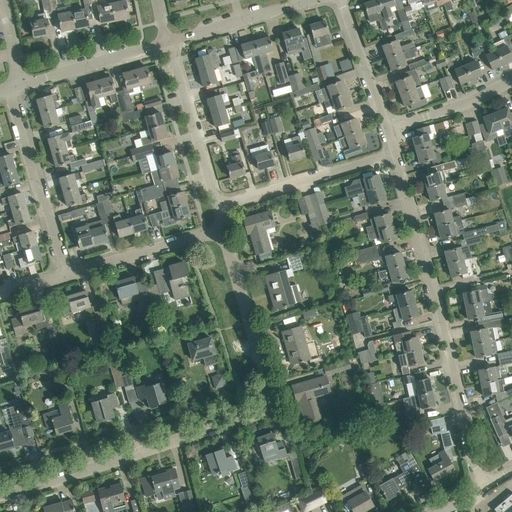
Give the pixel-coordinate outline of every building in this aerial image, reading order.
[(48,0),(50,6),(51,12),(58,11),(55,0),(48,0)] [(122,0),(118,1),(118,2),(111,4),(115,21),(129,18),(124,0),(122,0)] [(379,20),(379,22),(384,20),(385,20),(384,19),(385,19),(383,15),(377,0),(364,4),(367,15),(370,23),(379,20)] [(377,0),(383,15),(385,19),(392,16),(390,8),(396,6),(393,0),(377,0)] [(421,0),(407,0),(408,4),(409,3),(410,6),(403,9),(407,21),(411,19),(410,16),(413,15),(412,11),(424,7),(423,5),(421,0)] [(111,4),(97,6),(101,23),(115,21),(111,4)] [(75,29),(72,13),(66,14),(64,9),(59,10),(57,12),(58,16),(61,31),(75,29)] [(401,23),(407,21),(403,9),(397,11),(401,23)] [(86,10),(72,13),(75,29),(89,26),(86,10)] [(45,13),(44,13),(38,15),(39,22),(30,24),(31,24),(34,37),(49,34),(47,21),(46,19),(45,14),(45,13)] [(384,20),(379,22),(382,31),(387,29),(384,20)] [(309,26),(313,38),(321,36),(324,46),(331,44),(325,21),(309,26)] [(286,47),(288,55),(305,51),(307,50),(308,53),(309,52),(305,38),(302,39),(299,29),(282,34),(286,47)] [(400,33),(403,39),(414,34),(412,29),(400,33)] [(435,34),(437,39),(446,36),(445,31),(435,34)] [(269,37),(255,42),(264,73),(271,71),(269,62),(266,53),(273,51),(269,37)] [(496,51),(504,68),(508,66),(507,63),(511,60),(511,57),(511,55),(511,54),(511,45),(508,37),(492,44),(496,51)] [(382,46),(387,58),(409,50),(407,44),(399,47),(397,41),(382,46)] [(251,57),(255,66),(256,71),(243,75),(248,89),(249,92),(254,90),(253,87),(254,87),(251,78),(264,74),(264,73),(255,42),(240,46),(244,59),(251,57)] [(480,45),(475,47),(478,55),(484,53),(480,45)] [(478,55),(475,47),(470,49),(471,53),(473,57),(478,55)] [(222,58),(224,66),(232,63),(233,65),(239,63),(234,48),(228,50),(229,55),(222,58)] [(409,50),(387,58),(391,71),(406,65),(404,60),(415,56),(414,52),(417,51),(416,48),(409,50)] [(195,59),(199,73),(219,67),(214,49),(207,51),(208,55),(195,59)] [(504,68),(496,51),(485,56),(492,70),(498,67),(499,70),(504,68)] [(444,60),(446,65),(448,69),(453,67),(451,62),(450,57),(444,60)] [(408,65),(410,71),(414,69),(428,64),(426,59),(408,65)] [(434,63),(436,70),(446,67),(443,59),(434,63)] [(352,69),(349,60),(339,63),(342,73),(352,69)] [(476,61),(465,66),(472,84),(477,82),(475,79),(482,76),(476,61)] [(275,65),(280,84),(288,81),(283,62),(275,65)] [(315,68),(319,81),(327,79),(323,66),(315,68)] [(472,84),(465,66),(454,70),(460,85),(466,83),(468,86),(472,84)] [(139,86),(151,83),(151,85),(157,84),(153,71),(148,72),(147,67),(141,69),(140,68),(135,70),(135,71),(139,86)] [(219,67),(199,73),(204,87),(217,84),(213,69),(219,68),(219,67)] [(395,82),(400,94),(420,87),(414,69),(410,71),(400,74),(402,80),(395,82)] [(123,90),(121,91),(127,114),(134,112),(128,93),(133,92),(132,88),(139,86),(135,71),(122,74),(125,82),(121,83),(123,90)] [(288,77),(292,91),(305,87),(300,73),(288,77)] [(450,75),(445,77),(449,89),(454,87),(450,75)] [(449,89),(445,77),(439,79),(443,91),(449,89)] [(111,78),(99,81),(103,97),(110,95),(112,103),(117,101),(122,116),(127,114),(121,91),(115,93),(111,78)] [(92,105),(87,107),(91,121),(92,124),(98,122),(94,110),(99,109),(97,99),(103,97),(99,81),(86,85),(92,105)] [(329,99),(329,100),(346,93),(342,81),(327,87),(321,89),(326,101),(329,99)] [(290,93),(292,99),(319,89),(317,83),(290,93)] [(292,91),(290,85),(272,91),(274,96),(292,91)] [(421,86),(420,87),(400,94),(402,101),(401,102),(403,106),(404,105),(404,107),(410,105),(412,109),(427,104),(425,98),(425,99),(421,87),(421,86)] [(74,89),(78,102),(85,101),(81,87),(74,89)] [(351,106),(346,93),(329,100),(329,99),(326,101),(323,102),(326,108),(334,105),(336,111),(351,106)] [(37,100),(41,114),(54,110),(52,103),(59,101),(57,94),(37,100)] [(207,99),(211,113),(224,109),(220,95),(207,99)] [(234,106),(241,104),(239,97),(232,99),(234,106)] [(144,103),(146,109),(161,104),(160,98),(144,103)] [(241,104),(234,106),(236,113),(243,112),(241,104)] [(507,108),(495,113),(502,130),(504,135),(505,138),(511,135),(511,111),(509,113),(507,108)] [(224,109),(211,113),(215,128),(229,124),(224,109)] [(54,110),(41,114),(45,128),(66,123),(64,116),(57,118),(54,110)] [(120,116),(122,122),(143,116),(141,110),(133,112),(134,112),(127,114),(122,116),(120,116)] [(145,117),(149,129),(164,125),(160,113),(145,117)] [(488,132),(483,134),(486,142),(498,137),(496,133),(502,130),(495,113),(483,118),(488,132)] [(330,114),(319,118),(321,124),(333,120),(330,114)] [(80,115),(68,119),(70,126),(82,122),(80,116),(80,115)] [(270,119),(274,133),(282,130),(278,117),(270,119)] [(234,127),(245,124),(243,119),(232,122),(234,127)] [(343,129),(345,136),(360,131),(356,119),(339,125),(341,130),(343,129)] [(92,124),(91,121),(82,124),(82,123),(71,127),(72,133),(93,127),(92,124)] [(261,123),(264,136),(271,134),(267,121),(261,123)] [(311,128),(309,121),(300,124),(302,131),(311,128)] [(477,121),(471,122),(474,134),(480,132),(480,130),(477,121)] [(443,122),(433,125),(435,133),(445,130),(443,122)] [(471,122),(465,124),(469,136),(474,134),(471,122)] [(152,141),(152,142),(167,137),(164,125),(149,129),(151,136),(140,139),(143,146),(130,150),(132,156),(153,150),(151,144),(150,142),(152,141)] [(412,139),(416,151),(432,147),(431,146),(441,144),(439,138),(437,138),(435,133),(433,125),(416,130),(418,137),(412,139)] [(317,135),(314,127),(303,132),(305,139),(317,135)] [(220,134),(222,142),(239,137),(237,130),(220,134)] [(360,131),(345,136),(338,139),(345,157),(361,151),(359,145),(365,143),(360,131)] [(286,148),(290,161),(305,156),(301,144),(300,141),(305,139),(303,132),(298,134),(298,136),(292,138),(284,141),(287,148),(286,148)] [(328,143),(336,140),(333,132),(325,135),(328,143)] [(48,139),(52,153),(66,149),(73,147),(68,133),(48,139)] [(109,133),(100,135),(102,143),(111,140),(109,133)] [(317,135),(305,139),(306,139),(314,161),(319,160),(320,160),(325,158),(323,152),(321,146),(317,135)] [(471,144),(472,147),(468,148),(470,156),(485,152),(482,141),(471,144)] [(255,158),(258,170),(274,166),(270,153),(267,145),(250,151),(252,159),(255,158)] [(432,147),(416,151),(419,164),(431,160),(432,164),(441,161),(439,154),(435,152),(433,153),(432,147)] [(66,149),(52,153),(56,168),(77,162),(75,155),(68,157),(66,149)] [(153,150),(132,156),(134,162),(139,161),(147,158),(155,156),(153,150)] [(234,165),(227,167),(230,178),(245,174),(238,151),(231,153),(234,165)] [(151,172),(160,169),(175,165),(172,153),(157,157),(155,156),(147,158),(151,172)] [(0,172),(0,173),(15,169),(10,154),(0,157),(0,172)] [(103,160),(82,166),(83,172),(98,167),(105,165),(103,160)] [(423,176),(427,189),(442,184),(446,183),(443,172),(456,168),(454,161),(436,166),(438,172),(423,176)] [(141,189),(141,190),(143,196),(164,190),(162,183),(164,181),(179,177),(175,165),(160,169),(151,172),(155,185),(141,189)] [(492,170),(497,186),(507,183),(503,167),(492,170)] [(15,169),(0,173),(2,180),(0,181),(0,188),(5,187),(19,183),(15,169)] [(59,178),(63,192),(77,188),(75,181),(82,179),(80,172),(59,178)] [(354,182),(352,186),(354,195),(357,195),(382,188),(378,175),(354,182)] [(442,184),(427,189),(430,201),(446,197),(442,184)] [(77,188),(63,192),(67,207),(88,201),(86,194),(79,196),(77,188)] [(382,188),(357,195),(361,207),(386,200),(382,188)] [(141,190),(136,191),(137,197),(139,203),(145,202),(143,196),(141,190)] [(143,196),(145,202),(166,195),(164,190),(143,196)] [(113,192),(96,196),(98,203),(103,202),(109,200),(115,198),(113,192)] [(172,209),(187,204),(183,192),(168,197),(169,202),(167,203),(167,201),(160,203),(162,212),(172,209)] [(320,192),(314,194),(318,205),(324,203),(320,192)] [(10,204),(12,211),(26,207),(22,193),(12,196),(8,197),(1,199),(3,206),(10,204)] [(452,196),(454,202),(466,199),(464,193),(452,196)] [(314,194),(309,195),(318,227),(319,226),(330,223),(324,203),(318,205),(314,194)] [(318,227),(309,195),(298,199),(302,215),(307,213),(311,224),(307,225),(312,240),(322,236),(319,226),(318,227)] [(474,197),(466,199),(467,205),(468,207),(476,204),(474,197)] [(466,199),(454,202),(455,208),(467,205),(466,199)] [(113,212),(109,200),(103,202),(106,214),(113,212)] [(103,202),(98,203),(96,204),(99,216),(106,214),(103,202)] [(162,212),(160,212),(162,219),(164,218),(173,216),(174,217),(175,221),(190,217),(187,204),(172,209),(162,212)] [(26,207),(12,211),(14,219),(7,221),(9,227),(16,225),(30,222),(26,207)] [(71,211),(73,218),(85,214),(83,208),(71,211)] [(137,217),(129,220),(133,233),(147,229),(141,208),(135,210),(137,217)] [(434,214),(437,227),(461,220),(460,215),(452,218),(450,210),(434,214)] [(270,212),(243,219),(248,235),(250,234),(256,255),(271,251),(264,230),(275,227),(270,212)] [(354,217),(353,217),(354,221),(356,221),(356,222),(368,219),(366,213),(354,216),(354,217)] [(149,216),(152,228),(159,226),(155,214),(149,216)] [(366,227),(367,234),(393,226),(389,214),(370,219),(371,226),(366,227)] [(133,233),(129,220),(121,222),(119,215),(113,217),(119,237),(133,233)] [(102,220),(88,224),(94,245),(108,240),(102,220)] [(461,220),(437,227),(441,239),(456,235),(460,234),(459,230),(463,228),(461,220)] [(503,220),(487,224),(489,232),(498,229),(499,235),(507,233),(503,220)] [(74,228),(80,249),(94,245),(88,224),(74,228)] [(393,226),(367,234),(369,240),(379,237),(381,243),(397,239),(393,226)] [(463,240),(480,236),(479,235),(488,233),(487,227),(462,234),(463,240)] [(21,242),(23,250),(37,246),(33,232),(19,235),(19,236),(12,238),(14,244),(21,242)] [(464,240),(460,241),(462,247),(444,252),(448,265),(468,259),(471,258),(468,246),(481,242),(480,236),(464,240)] [(511,244),(501,248),(502,250),(508,249),(511,260),(511,259),(511,244)] [(37,246),(23,250),(25,257),(19,259),(21,268),(35,264),(34,262),(41,260),(37,246)] [(352,252),(354,258),(368,254),(377,252),(376,246),(352,252)] [(508,249),(502,250),(505,262),(511,260),(508,249)] [(385,264),(386,270),(404,265),(400,252),(385,257),(381,257),(379,257),(377,252),(368,254),(354,258),(355,264),(357,265),(368,262),(373,261),(378,260),(381,261),(384,262),(385,264)] [(278,308),(294,304),(291,295),(298,292),(296,285),(289,287),(286,278),(294,276),(292,271),(302,269),(298,253),(286,257),(290,269),(284,271),(266,276),(271,293),(273,292),(278,308)] [(2,256),(7,270),(14,267),(10,254),(2,256)] [(468,259),(448,265),(451,277),(462,274),(463,278),(473,276),(468,259)] [(179,279),(188,276),(184,262),(169,267),(171,274),(155,279),(159,294),(172,290),(174,299),(189,295),(186,285),(183,286),(183,285),(181,286),(179,279)] [(404,265),(386,270),(378,272),(379,279),(391,276),(392,282),(407,278),(404,265)] [(155,314),(153,306),(152,307),(148,291),(138,293),(134,277),(114,282),(119,299),(120,299),(122,305),(139,300),(139,302),(136,306),(138,313),(149,310),(151,318),(156,317),(155,314)] [(362,291),(364,297),(388,290),(386,284),(362,291)] [(469,292),(463,294),(465,306),(489,302),(493,301),(492,294),(488,295),(486,285),(468,289),(469,292)] [(68,300),(60,303),(63,312),(64,317),(72,315),(72,313),(85,309),(88,321),(96,318),(98,325),(105,323),(104,320),(102,311),(94,313),(93,306),(90,307),(86,291),(67,297),(68,300)] [(388,296),(390,303),(394,302),(396,309),(398,309),(399,308),(415,304),(411,291),(397,295),(397,294),(388,296)] [(491,321),(502,319),(500,312),(491,313),(489,302),(465,306),(468,319),(483,316),(483,315),(488,314),(490,321),(491,321)] [(396,309),(393,310),(396,322),(392,323),(394,329),(401,326),(400,321),(403,321),(418,316),(415,304),(399,308),(398,309),(396,309)] [(44,328),(41,315),(43,314),(42,310),(39,310),(38,305),(19,310),(21,317),(11,320),(15,336),(23,334),(22,329),(23,327),(35,324),(37,330),(44,328)] [(302,313),(304,320),(316,316),(314,309),(302,313)] [(353,320),(359,318),(358,312),(346,316),(352,335),(357,333),(353,320)] [(368,327),(365,316),(359,318),(353,320),(357,333),(367,330),(366,328),(368,327)] [(502,320),(502,319),(491,321),(492,327),(504,325),(509,323),(508,319),(502,320)] [(46,327),(49,339),(57,337),(54,325),(46,327)] [(282,332),(287,349),(290,348),(294,364),(310,359),(300,327),(282,332)] [(470,332),(473,345),(495,340),(493,328),(486,329),(470,332)] [(393,335),(398,355),(420,350),(417,337),(410,339),(409,332),(410,332),(393,335)] [(205,367),(218,363),(211,338),(188,344),(192,360),(203,357),(205,367)] [(0,347),(2,354),(6,367),(13,365),(10,351),(6,339),(0,340),(0,347)] [(495,340),(473,345),(475,358),(495,354),(495,352),(497,351),(495,340)] [(368,350),(363,351),(367,363),(372,362),(368,350)] [(420,350),(398,355),(401,368),(403,375),(410,373),(408,366),(423,363),(420,350)] [(361,365),(367,363),(363,351),(358,353),(361,365)] [(511,357),(511,351),(497,354),(498,360),(511,357)] [(499,365),(511,362),(511,357),(498,360),(499,365)] [(109,363),(113,375),(120,373),(117,361),(109,363)] [(325,369),(327,375),(350,368),(348,361),(325,369)] [(478,370),(481,383),(496,380),(493,367),(478,370)] [(126,391),(134,389),(130,374),(121,376),(126,391)] [(212,377),(215,388),(227,385),(223,374),(212,377)] [(402,377),(404,385),(411,383),(410,375),(402,377)] [(326,377),(292,387),(294,394),(298,393),(300,400),(299,400),(305,422),(320,418),(313,397),(331,392),(326,377)] [(415,382),(418,395),(432,392),(429,378),(415,382)] [(496,380),(481,383),(483,396),(503,392),(502,385),(504,384),(503,379),(496,380)] [(64,385),(67,399),(69,400),(75,399),(71,383),(64,385)] [(140,400),(144,399),(145,403),(148,402),(149,407),(166,402),(161,383),(145,388),(144,386),(136,388),(140,400)] [(379,383),(369,385),(371,395),(381,393),(379,383)] [(432,392),(418,395),(411,397),(414,410),(405,412),(406,419),(413,418),(421,416),(419,410),(435,406),(432,392)] [(91,403),(97,422),(114,417),(111,408),(119,406),(115,394),(107,396),(108,398),(91,403)] [(506,434),(506,433),(511,431),(511,434),(511,417),(505,420),(504,420),(497,402),(486,408),(490,419),(498,437),(506,434)] [(59,406),(60,409),(42,414),(47,429),(54,426),(57,434),(73,429),(66,404),(59,406)] [(383,404),(375,405),(377,414),(385,412),(383,404)] [(0,433),(0,450),(14,446),(14,445),(19,444),(20,446),(27,444),(25,439),(34,436),(26,407),(16,410),(17,412),(18,411),(18,413),(22,427),(15,429),(16,431),(1,435),(0,433)] [(407,422),(402,423),(404,433),(410,432),(407,422)] [(442,461),(427,469),(433,481),(455,470),(449,459),(452,457),(450,448),(455,446),(453,443),(451,440),(449,431),(446,431),(445,425),(431,428),(432,435),(440,433),(444,450),(438,453),(442,461)] [(359,430),(361,435),(360,435),(364,442),(371,439),(364,427),(359,430)] [(275,444),(272,433),(257,438),(265,464),(280,459),(279,457),(286,454),(282,442),(275,444)] [(206,455),(212,474),(228,468),(229,471),(237,469),(232,456),(225,459),(222,450),(206,455)] [(295,476),(303,473),(298,457),(290,460),(295,476)] [(382,493),(383,495),(384,494),(388,500),(400,493),(398,489),(409,483),(410,485),(411,484),(411,483),(416,480),(413,475),(421,471),(413,458),(408,461),(408,460),(405,462),(406,462),(399,466),(403,473),(392,479),(392,478),(379,486),(383,493),(382,493)] [(360,465),(365,481),(372,479),(367,463),(366,463),(365,459),(359,461),(360,465)] [(152,475),(141,478),(143,487),(146,497),(154,495),(154,493),(156,492),(161,491),(163,498),(164,500),(175,497),(173,490),(180,488),(177,479),(174,469),(165,472),(165,474),(152,477),(152,475)] [(250,487),(246,473),(238,475),(245,497),(253,494),(250,487)] [(97,500),(97,498),(99,498),(103,511),(113,511),(127,509),(120,484),(81,494),(84,504),(97,500)] [(349,507),(350,509),(351,509),(353,511),(362,511),(373,506),(365,492),(361,485),(355,489),(340,497),(343,503),(347,501),(350,506),(349,507)] [(317,511),(332,511),(321,489),(303,498),(309,509),(315,506),(317,511)] [(186,503),(181,504),(183,511),(184,511),(195,509),(190,491),(183,492),(186,503)] [(511,511),(511,493),(494,509),(496,511),(511,511)] [(133,511),(140,511),(137,499),(130,501),(133,511)] [(44,511),(75,511),(72,500),(43,507),(44,511)]
